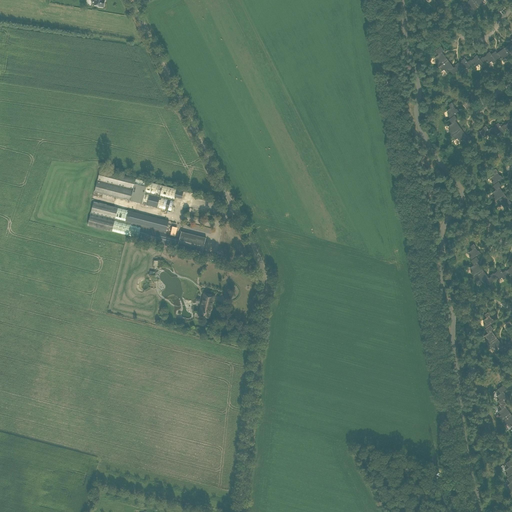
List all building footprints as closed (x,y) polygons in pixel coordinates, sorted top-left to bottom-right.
[(479,8),(472,0),(469,0),(465,3),(466,4),(464,5),(462,2),(458,5),(462,11),(466,8),(469,12),(472,9),(474,11),(477,9),(478,9),(479,8)] [(472,0),(479,8),(480,8),(479,7),(483,4),(481,3),(484,0),(472,0)] [(437,66),(438,68),(448,60),(443,54),(442,55),(441,53),(444,51),(441,47),(435,51),(438,55),(435,58),(437,61),(436,63),(438,66),(437,66)] [(495,52),(491,55),(496,60),(500,57),(502,61),(506,58),(507,60),(510,58),(511,58),(511,57),(505,48),(499,52),(499,53),(498,55),(495,52)] [(483,57),(480,60),(483,63),(486,61),(488,64),(492,62),(493,64),(496,61),(496,60),(491,55),(490,52),(486,55),(487,56),(484,59),(483,57)] [(470,60),(468,62),(470,66),(473,64),(476,67),(479,65),(480,66),(483,64),(483,63),(480,60),(477,55),(474,58),(475,59),(471,62),(470,60)] [(455,66),(456,66),(458,69),(461,67),(463,70),(467,68),(468,70),(471,67),(470,66),(468,62),(465,58),(461,61),(463,62),(459,65),(458,63),(455,66)] [(448,60),(438,68),(439,69),(440,68),(442,71),(444,70),(447,73),(450,71),(453,75),(459,70),(458,69),(456,66),(453,68),(452,67),(452,66),(448,60)] [(447,116),(450,119),(454,116),(459,112),(456,109),(455,110),(453,107),(454,106),(452,103),(448,105),(450,108),(447,111),(449,114),(447,116)] [(450,135),(451,136),(461,129),(456,123),(456,124),(454,122),(457,120),(454,116),(450,119),(448,120),(451,124),(448,126),(450,130),(449,131),(451,135),(450,135)] [(504,125),(501,127),(504,131),(507,128),(509,132),(511,129),(511,121),(511,120),(507,122),(509,124),(506,126),(505,126),(504,125)] [(492,128),(488,130),(491,134),(494,131),(497,135),(500,132),(502,134),(505,132),(504,131),(501,127),(498,123),(495,125),(496,127),(493,129),(492,128)] [(491,134),(488,130),(486,126),(482,128),(483,130),(480,132),(479,131),(476,133),(479,137),(482,134),(484,138),(488,135),(489,137),(492,135),(491,134)] [(461,129),(451,136),(452,137),(453,137),(455,140),(457,139),(460,142),(463,140),(466,144),(472,140),(469,135),(466,137),(464,136),(465,135),(461,129)] [(491,182),(494,185),(498,182),(503,179),(500,176),(499,177),(497,173),(498,172),(496,169),(492,172),(494,175),(491,177),(493,181),(491,182)] [(94,192),(171,211),(175,197),(182,199),(184,191),(100,170),(94,192)] [(494,202),(495,203),(505,195),(500,189),(500,190),(498,188),(501,186),(498,182),(494,185),(492,186),(495,190),(492,193),(495,196),(493,198),(495,201),(494,202)] [(505,195),(495,203),(496,204),(497,203),(499,207),(501,205),(504,209),(507,206),(510,210),(511,208),(511,202),(510,204),(509,202),(509,201),(505,195)] [(87,226),(177,248),(179,240),(165,236),(169,221),(93,202),(87,226)] [(179,240),(177,248),(202,255),(206,238),(181,232),(179,240)] [(469,257),(472,260),(476,257),(481,254),(478,251),(477,252),(474,248),(476,247),(473,244),(470,247),(472,250),(469,252),(471,256),(469,257)] [(472,277),(473,278),(483,270),(478,265),(476,263),(479,261),(476,257),(472,260),(470,261),(473,265),(470,268),(472,271),(471,273),(473,276),(472,277)] [(505,270),(502,272),(505,276),(508,274),(511,277),(511,276),(511,265),(509,268),(510,269),(506,272),(505,270)] [(490,276),(491,277),(493,279),(495,277),(498,280),(501,278),(503,280),(506,277),(505,276),(502,272),(499,268),(496,271),(497,272),(494,275),(493,273),(490,276)] [(483,270),(473,278),(474,279),(475,278),(477,282),(479,280),(482,284),(485,281),(488,285),(494,281),(493,279),(491,277),(488,279),(487,277),(487,276),(483,270)] [(212,307),(215,296),(203,293),(197,316),(203,318),(203,317),(208,318),(210,309),(211,306),(212,307)] [(484,325),(486,329),(490,325),(495,322),(492,319),(491,320),(489,316),(490,315),(488,312),(484,315),(486,318),(483,321),(485,324),(484,325)] [(487,345),(487,346),(497,339),(493,333),(492,333),(491,332),(493,329),(490,325),(486,329),(485,330),(488,334),(484,336),(487,340),(485,341),(487,344),(487,345)] [(497,339),(487,346),(488,347),(489,347),(491,350),(493,348),(496,352),(499,349),(502,353),(508,349),(507,347),(505,345),(502,347),(501,345),(497,339)] [(497,401),(499,405),(505,401),(508,398),(506,395),(505,396),(502,392),(506,390),(503,386),(497,390),(500,394),(496,396),(499,400),(497,401)] [(500,420),(501,422),(511,415),(507,408),(506,409),(505,407),(508,405),(505,401),(499,405),(502,409),(498,411),(501,415),(499,417),(501,420),(500,420)] [(511,415),(501,422),(502,423),(503,422),(505,426),(507,424),(510,428),(511,426),(511,415)]
